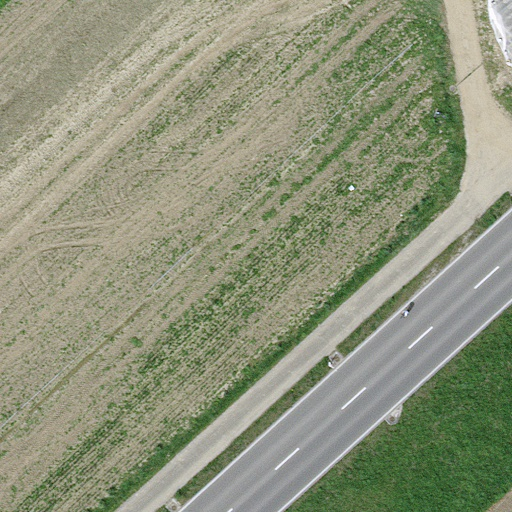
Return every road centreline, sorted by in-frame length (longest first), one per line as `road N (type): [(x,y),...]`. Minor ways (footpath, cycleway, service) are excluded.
road 1 (track): [(141,511),(511,169)]
road 2 (secondary): [(232,511),(511,256)]
road 3 (track): [(457,0),(490,187)]
